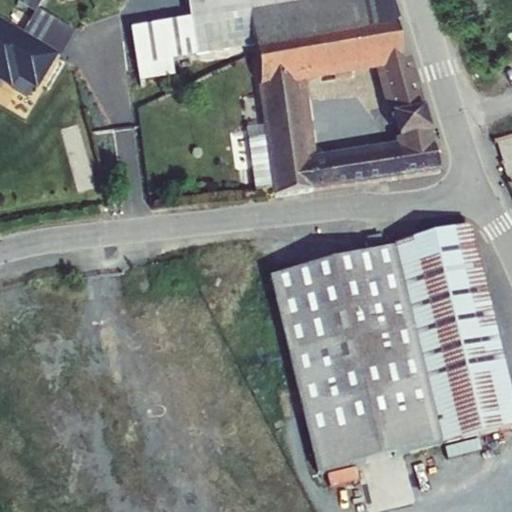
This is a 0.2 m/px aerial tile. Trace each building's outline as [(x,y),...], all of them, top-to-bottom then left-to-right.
[(246,0),(181,0),(196,65),(254,52),(249,17),(246,0)] [(246,0),(249,17),(254,52),(282,46),(296,43),(304,83),(320,80),(312,40),(352,31),(361,72),(377,69),(362,0),(246,0)] [(392,0),(362,0),(377,69),(383,68),(396,125),(427,118),(413,61),(406,63),(395,22),(398,21),(392,0)] [(23,40),(54,59),(65,42),(34,23),(23,40)] [(0,82),(9,88),(15,78),(35,90),(54,59),(23,40),(0,25),(0,82)] [(352,31),(312,40),(320,80),(361,72),(352,31)] [(282,46),(254,52),(267,135),(270,152),(252,155),(255,173),(273,170),(275,185),(276,190),(277,198),(439,171),(431,134),(400,141),(402,151),(312,165),(300,84),(304,83),(296,43),(282,46)] [(427,118),(396,125),(400,141),(431,134),(427,118)] [(249,139),(252,155),(270,152),(267,135),(249,139)] [(257,187),(275,185),(273,170),(255,173),(257,187)] [(511,378),(474,229),(396,248),(450,441),(511,425),(511,378)] [(396,248),(273,279),(323,473),(450,441),(396,248)]
